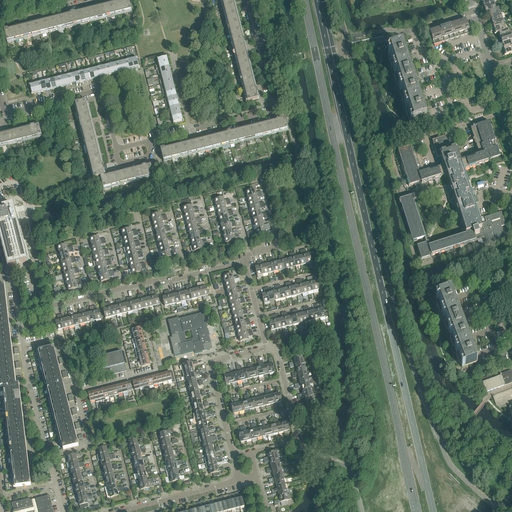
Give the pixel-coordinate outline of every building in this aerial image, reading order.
[(232,0),(221,0),(248,102),(258,100),(244,45),(246,45),(247,46),(248,45),(245,41),(243,41),(232,0)] [(75,14),(74,13),(76,12),(75,10),(71,14),(71,15),(4,32),(7,42),(132,11),(129,1),(75,14)] [(489,12),(496,10),(494,4),(484,7),(486,13),(489,12)] [(496,10),(489,12),(490,17),(500,14),(499,9),(496,10)] [(500,14),(490,17),(492,23),(502,20),(500,14)] [(465,19),(460,20),(460,21),(428,32),(431,42),(433,42),(434,45),(470,34),(465,19)] [(502,20),(492,23),(494,29),(504,25),(502,20)] [(499,33),(506,31),(504,25),(494,29),(496,34),(499,33)] [(506,31),(499,33),(500,39),(510,35),(509,30),(506,31)] [(511,40),(510,35),(500,39),(502,44),(511,40)] [(511,40),(502,44),(504,50),(511,47),(511,40)] [(393,68),(393,69),(408,64),(407,59),(408,58),(407,54),(406,52),(404,52),(403,48),(388,53),(389,56),(388,57),(391,67),(393,68)] [(167,57),(167,58),(158,60),(158,59),(157,59),(159,65),(168,63),(167,57)] [(139,68),(137,59),(138,59),(132,60),(134,70),(140,68),(139,68)] [(159,65),(155,66),(157,71),(160,70),(170,67),(168,63),(159,65)] [(408,64),(393,69),(395,74),(394,75),(397,84),(397,85),(398,86),(399,87),(414,82),(412,76),(414,76),(412,69),(410,70),(408,64)] [(418,94),(419,94),(417,87),(416,88),(414,82),(399,87),(400,91),(400,93),(403,103),(404,103),(405,105),(420,100),(418,94)] [(32,95),(37,94),(35,84),(29,86),(30,86),(31,88),(32,94),(32,95)] [(406,109),(405,111),(408,120),(410,121),(411,124),(426,119),(424,112),(425,112),(423,105),(422,105),(420,100),(405,105),(406,109)] [(107,169),(106,167),(102,168),(86,101),(75,104),(94,179),(101,177),(101,178),(103,189),(154,176),(151,166),(105,178),(105,177),(105,176),(104,176),(103,172),(105,171),(105,169),(107,169)] [(182,116),(172,118),(174,124),(174,123),(183,121),(183,122),(182,116)] [(236,132),(231,133),(231,132),(232,131),(231,129),(227,133),(227,134),(161,151),(163,161),(288,130),(286,119),(236,132)] [(501,212),(484,218),(486,223),(483,224),(482,224),(481,225),(463,170),(488,162),(488,161),(501,157),(500,154),(499,154),(498,152),(499,151),(498,147),(497,148),(496,145),(497,145),(496,141),(495,141),(494,139),(495,139),(494,135),(493,135),(492,133),(493,132),(491,128),(491,129),(490,126),(491,126),(489,122),(471,128),(479,154),(485,152),(485,153),(460,162),(460,160),(455,144),(450,146),(447,136),(432,141),(438,158),(441,157),(444,165),(443,165),(444,165),(444,167),(419,175),(419,173),(425,171),(418,152),(417,150),(418,150),(416,146),(398,152),(399,156),(400,155),(400,158),(401,162),(402,162),(402,164),(403,168),(404,168),(405,170),(404,171),(405,175),(406,174),(407,177),(406,177),(407,181),(408,181),(409,183),(408,183),(409,186),(414,185),(419,183),(421,182),(422,183),(447,175),(447,176),(447,175),(466,233),(466,234),(467,233),(467,235),(427,248),(426,244),(417,247),(418,251),(419,251),(420,253),(419,253),(419,254),(420,254),(421,256),(420,256),(421,260),(430,257),(429,256),(431,256),(431,257),(432,256),(476,242),(476,241),(477,241),(478,242),(478,243),(479,243),(480,244),(481,244),(482,244),(483,244),(484,244),(485,246),(505,239),(501,227),(506,226),(501,212)] [(0,146),(42,136),(39,126),(0,135),(0,146)] [(406,195),(399,197),(414,243),(418,242),(417,240),(423,238),(424,238),(425,238),(424,237),(425,237),(416,210),(413,201),(414,201),(417,200),(416,195),(415,195),(422,191),(420,189),(421,189),(419,183),(414,185),(414,186),(415,186),(415,187),(416,188),(416,189),(417,189),(413,192),(410,194),(409,194),(406,195)] [(262,194),(248,198),(249,203),(258,201),(257,198),(262,197),(262,194)] [(192,206),(190,200),(182,202),(183,208),(192,206)] [(225,206),(231,205),(230,202),(216,206),(217,211),(226,209),(225,206)] [(260,212),(260,209),(265,208),(264,205),(250,209),(252,214),(260,212)] [(0,233),(8,264),(9,268),(14,267),(28,263),(26,257),(23,244),(23,243),(22,241),(21,236),(14,207),(3,209),(3,210),(0,210),(1,214),(0,213),(0,233)] [(194,214),(199,213),(199,210),(185,214),(186,219),(195,217),(194,214)] [(228,217),(233,216),(233,213),(219,217),(220,222),(229,220),(228,217)] [(262,220),(268,219),(267,216),(253,220),(255,225),(263,223),(262,220)] [(162,222),(168,221),(167,218),(153,222),(154,227),(163,225),(162,222)] [(201,221),(187,225),(189,230),(197,228),(197,225),(202,224),(201,221)] [(231,228),(236,227),(236,224),(222,227),(223,233),(232,231),(231,228)] [(270,227),(256,230),(257,236),(266,234),(265,231),(271,230),(270,227)] [(166,236),(165,233),(170,232),(170,229),(156,232),(157,238),(166,236)] [(204,232),(190,235),(191,241),(200,239),(199,236),(205,235),(204,232)] [(137,233),(123,237),(125,242),(133,240),(132,237),(138,236),(137,233)] [(234,239),(239,237),(238,235),(224,238),(226,244),(234,242),(234,239)] [(172,240),(158,243),(160,249),(168,247),(168,244),(173,242),(172,240)] [(101,245),(106,244),(106,241),(92,245),(93,250),(102,248),(101,245)] [(207,243),(193,246),(194,252),(203,250),(202,247),(207,245),(207,243)] [(140,244),(126,248),(127,253),(136,251),(135,248),(141,247),(140,244)] [(68,253),(74,252),(73,249),(59,253),(60,258),(69,256),(68,253)] [(303,250),(306,264),(312,263),(310,254),(307,255),(305,250),(303,250)] [(170,255),(176,253),(175,251),(161,254),(163,260),(171,258),(170,255)] [(108,252),(94,256),(96,261),(104,259),(104,256),(109,255),(108,252)] [(295,252),(292,253),(295,267),(301,266),(299,257),(296,258),(295,252)] [(138,259),(143,258),(143,255),(129,258),(130,264),(139,262),(138,259)] [(284,255),(281,256),(285,270),(290,268),(288,260),(285,260),(284,255)] [(273,258),(270,258),(274,272),(279,271),(277,262),(274,263),(273,258)] [(76,260),(62,264),(63,269),(72,267),(71,264),(76,263),(76,260)] [(262,261),(259,261),(263,275),(268,274),(266,265),(263,266),(262,261)] [(111,263),(97,266),(98,272),(107,270),(106,267),(112,266),(111,263)] [(145,266),(131,269),(133,275),(141,273),(141,270),(146,268),(145,266)] [(75,278),(74,275),(79,274),(79,271),(65,275),(66,280),(75,278)] [(114,274),(100,277),(101,283),(110,281),(109,278),(114,276),(114,274)] [(310,277),(313,291),(319,290),(316,281),(314,282),(312,277),(310,277)] [(235,286),(234,283),(240,282),(239,279),(225,282),(226,288),(235,286)] [(301,280),(299,280),(302,294),(308,293),(305,284),(303,285),(301,280)] [(77,286),(82,284),(81,282),(67,285),(69,291),(77,289),(77,286)] [(199,283),(203,297),(208,296),(206,287),(203,288),(202,282),(199,283)] [(290,282),(288,283),(291,297),(297,296),(295,287),(292,288),(290,282)] [(4,392),(3,392),(9,450),(11,449),(11,454),(10,454),(14,488),(23,487),(31,486),(27,449),(19,385),(16,385),(9,322),(9,320),(8,316),(5,285),(0,285),(0,387),(4,387),(4,392)] [(197,298),(195,290),(192,290),(191,285),(188,286),(192,300),(197,298)] [(280,285),(277,286),(280,300),(286,298),(284,290),(281,290),(280,285)] [(186,301),(184,292),(182,293),(180,288),(178,288),(181,302),(186,301)] [(269,288),(266,288),(270,302),(275,301),(273,292),(270,293),(269,288)] [(237,294),(242,292),(242,290),(228,293),(229,299),(238,297),(237,294)] [(176,304),(173,295),(171,296),(169,291),(167,291),(170,305),(176,304)] [(436,297),(437,300),(436,302),(440,311),(441,312),(442,313),(457,308),(455,302),(456,302),(454,295),(452,296),(451,291),(436,297)] [(154,292),(151,292),(154,306),(160,305),(158,296),(155,297),(154,292)] [(143,294),(140,295),(144,309),(149,308),(147,299),(144,300),(143,294)] [(138,310),(136,302),(133,302),(132,297),(129,298),(133,312),(138,310)] [(121,300),(118,300),(122,314),(127,313),(125,304),(122,305),(121,300)] [(244,301),(231,304),(232,310),(241,307),(240,305),(245,303),(244,301)] [(110,303),(108,303),(111,317),(116,316),(114,307),(112,308),(110,303)] [(316,305),(320,319),(325,317),(323,309),(320,309),(319,304),(316,305)] [(95,306),(93,307),(96,321),(102,320),(99,311),(97,312),(95,306)] [(314,320),(312,311),(310,312),(308,307),(306,307),(309,321),(314,320)] [(443,318),(443,319),(446,329),(448,330),(448,331),(463,325),(461,320),(463,319),(460,313),(459,313),(457,308),(442,313),(443,318)] [(84,309),(82,310),(85,324),(91,322),(88,314),(86,314),(84,309)] [(297,310),(295,310),(298,324),(304,323),(301,314),(299,315),(297,310)] [(73,312),(71,312),(74,326),(80,325),(78,316),(75,317),(73,312)] [(247,312),(233,315),(235,320),(243,318),(243,316),(248,314),(247,312)] [(293,325),(291,317),(288,318),(286,312),(284,313),(287,327),(293,325)] [(63,314),(60,315),(63,329),(69,328),(67,319),(64,320),(63,314)] [(174,338),(171,339),(175,356),(194,351),(195,353),(203,351),(202,349),(204,349),(204,350),(210,350),(210,343),(203,314),(180,320),(180,321),(178,321),(178,319),(169,321),(172,335),(173,335),(174,338)] [(276,315),(273,316),(276,330),(282,328),(280,320),(277,320),(276,315)] [(245,326),(251,325),(250,322),(236,326),(237,331),(246,329),(245,326)] [(450,335),(449,337),(453,346),(454,347),(455,348),(470,343),(468,337),(469,337),(467,330),(465,331),(463,325),(448,331),(450,335)] [(253,333),(239,337),(240,342),(249,340),(248,337),(253,336),(253,333)] [(455,348),(457,353),(456,354),(459,364),(461,365),(462,368),(477,362),(474,355),(476,354),(473,348),(472,348),(470,343),(455,348)] [(47,385),(48,389),(47,389),(61,446),(62,446),(63,450),(79,446),(76,434),(54,348),(46,350),(37,352),(45,385),(47,385)] [(103,369),(101,370),(103,377),(107,376),(108,376),(109,376),(110,376),(124,372),(126,371),(121,352),(100,357),(103,369)] [(263,361),(260,361),(264,376),(269,374),(267,366),(264,367),(263,361)] [(192,365),(198,364),(197,362),(191,363),(183,365),(184,371),(193,369),(192,365)] [(258,377),(256,369),(253,369),(252,364),(249,364),(250,368),(251,370),(253,378),(258,377)] [(297,370),(298,373),(292,374),(293,377),(296,376),(298,375),(307,373),(305,368),(297,370)] [(184,371),(182,371),(183,377),(184,376),(184,377),(185,377),(185,376),(186,375),(186,376),(194,374),(193,369),(184,371)] [(500,372),(482,379),(483,383),(482,383),(486,393),(487,393),(504,386),(505,386),(511,383),(511,373),(511,371),(501,374),(500,372)] [(165,374),(168,382),(172,381),(172,382),(173,383),(174,383),(175,383),(173,372),(170,373),(170,372),(165,374)] [(306,405),(300,406),(301,409),(315,405),(313,400),(305,402),(306,405)] [(249,411),(249,410),(250,410),(248,402),(242,403),(244,411),(245,414),(250,412),(251,412),(250,411),(249,411)] [(195,413),(193,414),(194,419),(195,419),(196,419),(196,418),(196,419),(205,416),(211,415),(210,413),(204,414),(204,411),(195,413)] [(195,419),(194,419),(195,425),(198,424),(206,422),(205,419),(211,417),(211,415),(205,416),(196,419),(196,418),(196,419),(195,419)] [(277,419),(275,419),(278,433),(284,432),(281,424),(278,424),(277,419)] [(245,427),(243,427),(244,431),(244,433),(246,441),(252,440),(250,432),(246,432),(245,427)] [(209,432),(214,430),(214,428),(208,429),(200,431),(201,437),(209,435),(209,432)] [(167,430),(159,432),(161,440),(169,438),(168,435),(174,433),(173,429),(167,430)] [(209,435),(201,437),(199,437),(200,443),(201,442),(201,443),(202,443),(201,442),(202,442),(211,440),(213,439),(217,439),(216,436),(210,438),(209,435)] [(173,454),(165,456),(166,461),(174,459),(174,456),(179,454),(179,452),(175,453),(173,454)] [(277,452),(268,454),(269,457),(263,459),(264,461),(268,460),(270,460),(278,458),(277,452)] [(111,458),(115,457),(114,455),(109,456),(108,453),(99,455),(97,455),(98,461),(99,461),(100,461),(100,460),(101,460),(109,458),(111,458)] [(77,461),(76,458),(82,456),(82,454),(76,455),(67,457),(69,463),(77,461)] [(206,458),(205,459),(206,464),(207,464),(207,463),(208,463),(216,461),(222,460),(221,458),(216,459),(215,456),(206,458)] [(207,463),(207,464),(206,464),(207,469),(209,469),(217,467),(217,463),(223,462),(222,460),(216,461),(208,463),(207,463)] [(166,466),(167,467),(166,467),(165,467),(166,472),(169,472),(177,470),(176,467),(182,465),(181,463),(176,464),(167,466),(166,466)] [(168,477),(168,478),(169,483),(171,483),(180,480),(179,477),(185,476),(184,473),(181,474),(178,475),(170,477),(169,477),(169,478),(168,478),(168,477)] [(274,476),(275,479),(269,480),(269,482),(284,479),(282,474),(274,476)] [(115,480),(106,482),(107,487),(116,485),(115,482),(121,481),(120,478),(117,479),(115,480)] [(139,485),(140,485),(141,490),(149,488),(148,485),(151,485),(151,484),(150,482),(148,483),(139,485)] [(278,492),(286,490),(285,484),(276,486),(277,489),(275,490),(271,491),(272,493),(276,492),(278,492)] [(109,492),(110,498),(119,496),(118,493),(124,491),(123,489),(117,490),(111,492),(109,492)] [(288,495),(279,497),(280,500),(278,501),(278,503),(291,500),(290,494),(288,495)] [(53,511),(51,503),(49,496),(35,500),(35,501),(36,504),(34,504),(31,505),(30,499),(24,501),(19,502),(12,504),(13,509),(14,511),(53,511)] [(79,500),(78,500),(80,505),(78,506),(78,507),(80,507),(80,509),(88,507),(87,504),(88,503),(87,500),(93,499),(92,497),(87,498),(83,499),(81,499),(79,500)]
